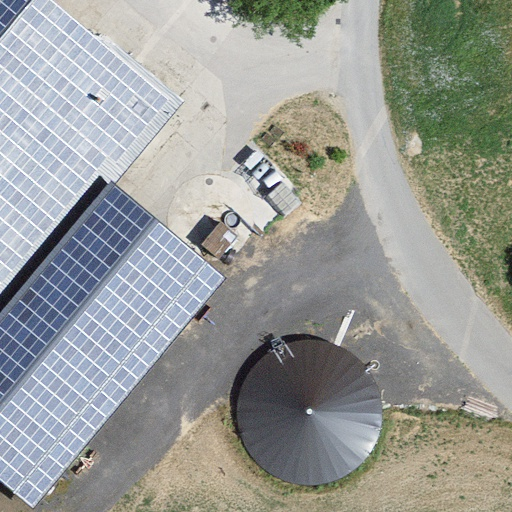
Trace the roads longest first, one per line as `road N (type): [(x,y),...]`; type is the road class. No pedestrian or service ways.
road 1 (track): [(385,206),(276,274),(86,511)]
road 2 (unclassified): [(511,376),(464,327),(385,206),(362,109),(367,0)]
road 3 (track): [(364,58),(240,70),(182,0)]
